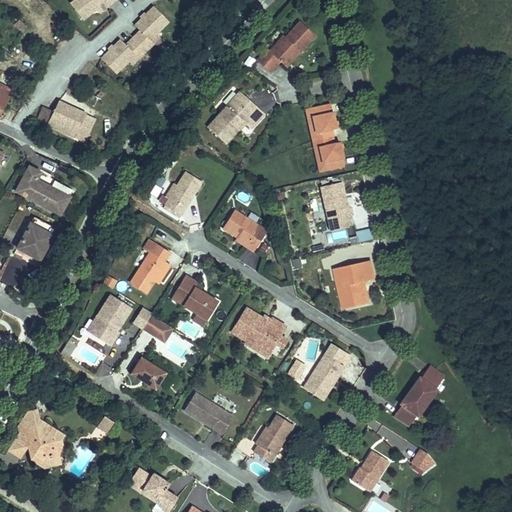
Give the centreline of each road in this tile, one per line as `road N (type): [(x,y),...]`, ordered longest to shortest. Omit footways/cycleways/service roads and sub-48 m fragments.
road 1 (residential): [(335,0),(410,315),(385,357)]
road 2 (residential): [(125,177),(275,0)]
road 3 (residential): [(291,511),(111,387)]
road 4 (residential): [(385,357),(204,246)]
road 5 (residential): [(43,321),(125,177)]
road 6 (residential): [(385,357),(322,459),(312,499)]
road 7 (residential): [(0,120),(125,177)]
